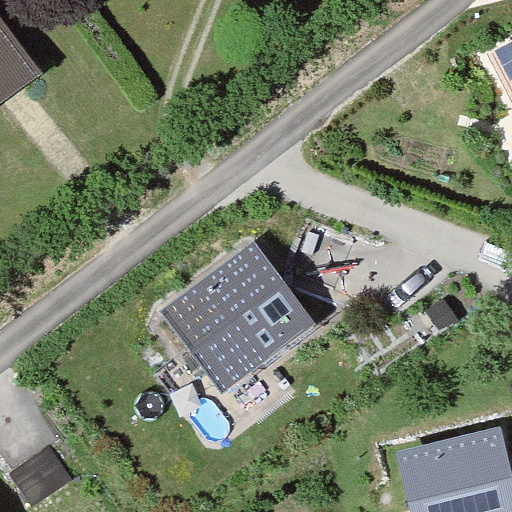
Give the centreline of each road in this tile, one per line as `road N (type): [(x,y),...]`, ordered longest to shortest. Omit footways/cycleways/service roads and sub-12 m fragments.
road 1 (residential): [(252,157),(0,355)]
road 2 (residential): [(252,157),(511,273)]
road 3 (residential): [(452,0),(252,157)]
